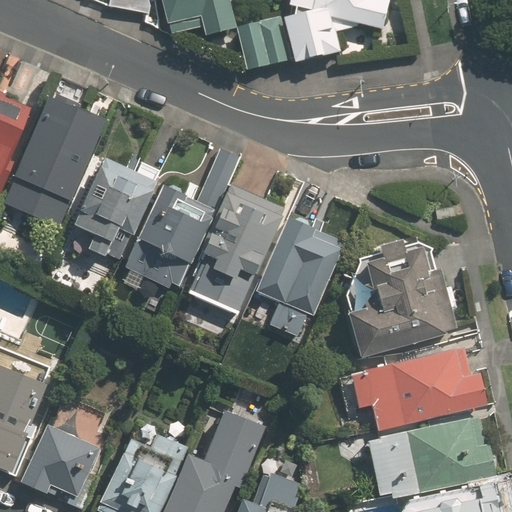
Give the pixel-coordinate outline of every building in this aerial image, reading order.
[(166,0),(173,28),(206,21),(208,30),(239,24),(234,0),(166,0)] [(297,0),(297,3),(303,4),(302,14),(292,16),(302,59),(346,48),(342,29),(368,21),(387,25),(392,0),(297,0)] [(282,18),(241,27),(250,69),(292,58),(282,18)] [(56,74),(36,65),(23,96),(42,105),(56,74)] [(0,90),(0,174),(30,103),(0,90)] [(74,99),(54,90),(51,95),(48,93),(13,172),(15,173),(3,201),(52,223),(65,196),(67,196),(103,116),(73,102),(74,99)] [(154,178),(108,158),(105,164),(102,163),(64,247),(78,254),(84,240),(91,243),(90,245),(106,253),(107,250),(118,255),(130,229),(133,231),(154,185),(151,185),(154,178)] [(217,204),(163,179),(124,261),(167,281),(169,277),(176,281),(187,258),(190,259),(217,204)] [(254,270),(283,205),(230,182),(202,248),(209,251),(193,289),(223,302),(240,264),(254,270)] [(314,312),(347,238),(291,213),(259,288),(262,289),(259,295),(279,304),(271,321),(298,333),(309,310),(314,312)] [(348,309),(361,353),(455,327),(438,266),(430,268),(423,244),(405,248),(401,235),(379,241),(383,253),(366,258),(371,279),(363,281),(369,303),(348,309)] [(0,267),(0,333),(18,342),(43,287),(0,267)] [(381,426),(489,400),(481,370),(473,372),(465,344),(352,372),(360,404),(375,400),(381,426)] [(0,359),(0,466),(18,474),(38,422),(28,418),(44,377),(0,359)] [(205,453),(191,447),(161,511),(223,511),(258,435),(264,421),(227,404),(205,453)] [(486,441),(480,413),(370,435),(381,492),(393,489),(394,492),(498,472),(492,440),(486,441)] [(51,420),(25,478),(50,490),(54,481),(80,493),(103,444),(51,420)] [(127,432),(94,503),(114,511),(154,511),(186,443),(155,429),(148,442),(127,432)] [(294,511),(301,494),(254,475),(246,495),(238,511),(294,511)] [(501,488),(499,478),(411,497),(402,511),(511,511),(511,509),(507,486),(501,488)]
